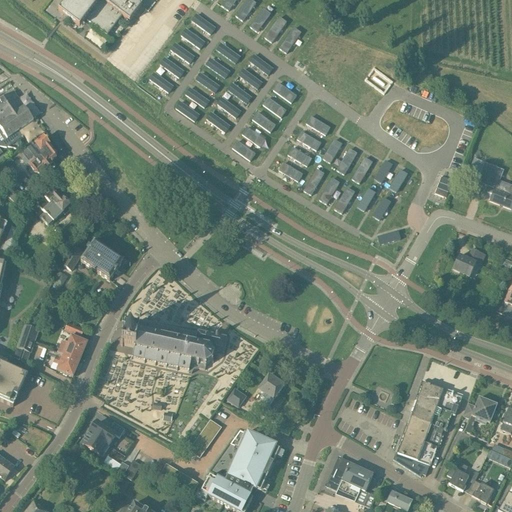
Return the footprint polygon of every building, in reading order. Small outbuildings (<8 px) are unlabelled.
[(80,0),(73,10),(107,37),(122,17),(129,23),(142,7),(136,2),(137,0),(80,0)] [(0,147),(6,148),(23,137),(19,131),(33,121),(13,93),(0,102),(0,147)] [(43,139),(27,152),(22,156),(22,161),(27,166),(31,166),(31,168),(36,175),(38,175),(41,178),(45,174),(45,175),(49,175),(55,170),(55,167),(52,163),(56,160),(56,156),(51,150),(51,149),(43,139)] [(487,193),(492,195),(489,203),(511,211),(511,208),(511,196),(497,190),(503,173),(510,175),(511,169),(511,165),(499,161),(487,193)] [(24,198),(12,189),(6,198),(0,205),(0,208),(11,216),(18,207),(24,198)] [(37,208),(38,207),(44,213),(39,218),(41,220),(48,227),(53,222),(53,223),(63,214),(64,216),(71,210),(68,208),(69,207),(63,200),(62,202),(53,193),(50,193),(37,206),(36,207),(37,208)] [(19,230),(12,227),(2,250),(5,251),(9,253),(19,230)] [(81,263),(109,282),(123,262),(94,243),(81,263)] [(459,257),(452,271),(469,279),(476,264),(480,266),(485,256),(472,250),(467,260),(459,257)] [(5,251),(0,263),(0,264),(2,265),(4,265),(7,259),(9,253),(5,251)] [(66,262),(63,267),(72,272),(80,258),(72,253),(66,262)] [(511,264),(505,261),(503,267),(510,270),(511,265),(511,264)] [(120,344),(120,345),(121,345),(121,346),(122,347),(123,346),(134,348),(134,350),(132,358),(131,359),(131,360),(133,359),(144,362),(143,363),(144,364),(145,362),(155,364),(154,366),(155,366),(156,364),(166,366),(165,369),(177,371),(178,369),(187,371),(188,373),(191,374),(193,371),(198,369),(205,371),(205,368),(206,368),(206,366),(211,362),(213,364),(213,363),(212,362),(213,355),(222,357),(223,350),(224,350),(226,339),(219,337),(219,336),(218,335),(216,335),(215,336),(197,332),(196,336),(186,334),(186,332),(174,329),(173,331),(164,329),(164,327),(163,327),(163,329),(153,326),(153,325),(152,324),(152,326),(141,324),(141,323),(140,322),(139,323),(140,324),(136,323),(132,325),(132,329),(134,332),(134,333),(126,332),(126,330),(125,330),(124,331),(123,331),(123,332),(124,333),(122,344),(120,344)] [(75,327),(68,324),(65,332),(72,335),(75,327)] [(38,331),(25,327),(14,359),(27,364),(34,344),(33,344),(37,334),(38,331)] [(62,341),(58,353),(80,362),(83,353),(84,353),(83,353),(87,345),(87,344),(86,343),(72,337),(71,337),(71,338),(68,344),(62,341)] [(80,362),(58,353),(57,354),(63,356),(61,360),(56,358),(53,363),(59,366),(57,371),(57,372),(58,372),(72,378),(73,378),(73,377),(74,377),(76,373),(75,372),(79,363),(80,362)] [(6,367),(0,364),(0,401),(13,407),(28,375),(7,365),(6,367)] [(264,401),(257,412),(264,417),(284,387),(269,376),(258,391),(263,395),(260,398),(264,401)] [(417,396),(420,398),(419,403),(452,415),(455,417),(458,409),(462,399),(453,396),(453,395),(451,395),(438,391),(439,389),(434,387),(434,389),(428,387),(429,385),(422,383),(417,396)] [(228,402),(235,407),(238,403),(240,405),(244,399),(235,392),(228,402)] [(468,405),(463,418),(470,421),(465,433),(470,435),(476,420),(490,425),(497,406),(478,399),(475,408),(468,405)] [(414,415),(412,420),(446,433),(452,415),(419,403),(418,404),(415,403),(411,413),(414,415)] [(511,411),(508,410),(500,430),(511,434),(511,430),(511,411)] [(200,458),(222,427),(211,420),(190,450),(200,458)] [(406,437),(437,449),(438,449),(444,433),(445,434),(446,433),(412,420),(410,427),(407,426),(403,436),(406,437)] [(108,447),(115,437),(108,432),(111,429),(104,424),(102,427),(97,424),(89,435),(108,447)] [(111,429),(108,432),(115,437),(119,440),(125,431),(114,424),(111,429)] [(273,465),(276,458),(279,450),(275,448),(272,447),(240,433),(230,446),(235,448),(243,451),(231,478),(227,477),(226,479),(225,482),(224,484),(209,477),(200,493),(208,497),(235,511),(246,511),(253,499),(252,499),(250,498),(254,489),(256,491),(260,492),(264,485),(267,478),(273,465)] [(101,458),(108,447),(89,435),(82,446),(87,449),(86,452),(93,457),(95,454),(101,458)] [(393,462),(420,478),(422,476),(426,477),(429,468),(430,468),(437,449),(406,437),(405,441),(401,440),(399,445),(401,446),(399,450),(397,450),(396,455),(397,456),(396,458),(395,457),(393,462)] [(511,453),(503,450),(501,456),(511,461),(511,453)] [(511,461),(501,456),(491,452),(490,451),(486,459),(511,470),(511,467),(511,461)] [(0,458),(0,478),(5,482),(15,469),(0,458)] [(358,468),(340,460),(335,471),(336,472),(333,478),(332,478),(327,488),(337,493),(335,497),(371,510),(376,498),(365,493),(372,479),(375,480),(377,476),(376,476),(364,471),(364,472),(357,469),(358,468)] [(123,477),(131,482),(140,466),(133,462),(129,468),(123,477)] [(129,468),(122,464),(116,473),(123,477),(129,468)] [(474,482),(464,476),(468,469),(460,465),(449,486),(463,494),(464,491),(468,493),(474,482)] [(474,482),(468,493),(473,495),(472,498),(486,506),(495,489),(488,485),(486,488),(474,482)] [(373,508),(382,511),(392,511),(393,509),(399,511),(407,511),(412,503),(392,494),(388,501),(382,498),(379,505),(375,503),(373,508)] [(511,511),(511,496),(508,494),(498,511),(511,511)] [(113,511),(112,511),(146,511),(134,504),(131,509),(119,501),(113,511)] [(44,511),(34,503),(26,511),(44,511)]
